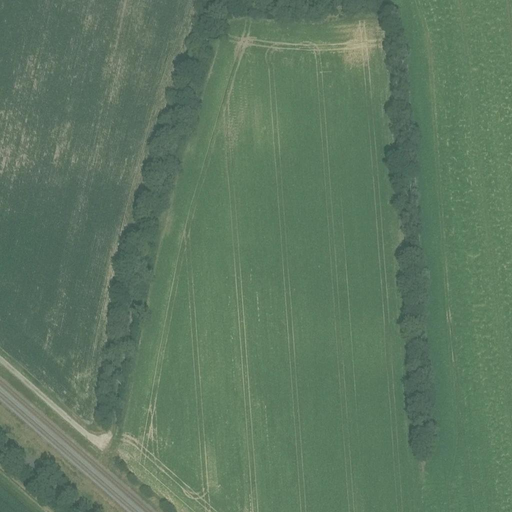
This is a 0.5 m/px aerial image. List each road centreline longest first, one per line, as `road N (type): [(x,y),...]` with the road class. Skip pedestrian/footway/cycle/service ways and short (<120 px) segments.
road 1 (unclassified): [(113,408),(217,0)]
road 2 (track): [(0,357),(110,444)]
